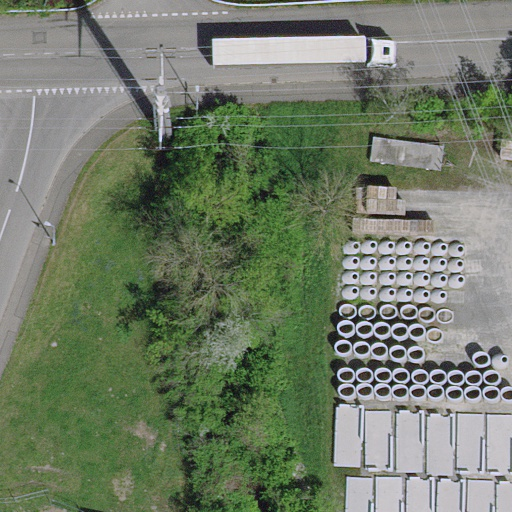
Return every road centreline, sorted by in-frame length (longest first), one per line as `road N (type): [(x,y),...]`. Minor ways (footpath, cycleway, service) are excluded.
road 1 (unclassified): [(511,45),(24,60)]
road 2 (residential): [(24,60),(20,181),(0,254)]
